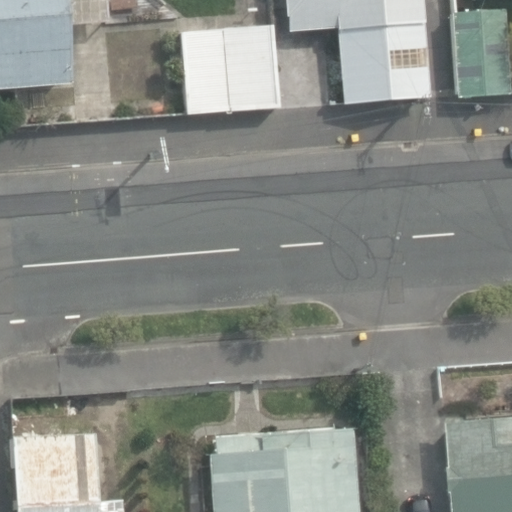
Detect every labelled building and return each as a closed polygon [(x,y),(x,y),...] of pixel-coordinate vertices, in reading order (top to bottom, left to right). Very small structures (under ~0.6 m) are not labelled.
[(0,0),(0,89),(67,85),(60,0),(0,0)] [(282,0),(285,34),(422,23),(419,0),(282,0)] [(447,12),(454,99),(508,94),(502,8),(447,12)] [(178,32),(184,115),(277,108),(270,25),(178,32)] [(13,435),(15,511),(137,511),(133,395),(93,397),(94,432),(13,435)] [(511,511),(511,417),(446,422),(451,511),(511,511)] [(356,511),(351,427),(211,436),(212,454),(206,455),(209,511),(356,511)]
